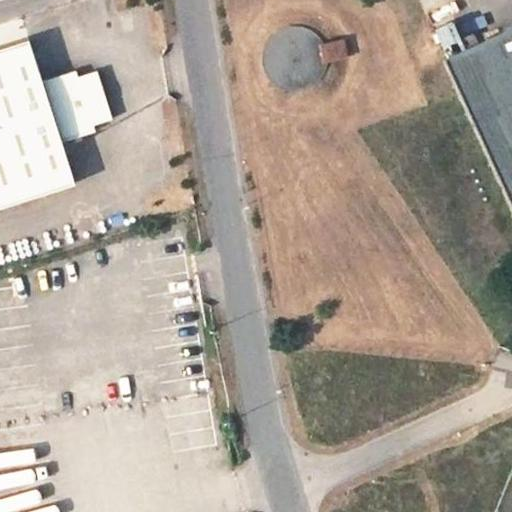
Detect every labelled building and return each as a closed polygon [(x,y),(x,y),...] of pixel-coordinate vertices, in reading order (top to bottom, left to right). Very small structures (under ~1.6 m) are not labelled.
[(460,19),(441,29),(450,48),(470,38),(460,19)] [(511,25),(444,57),(511,206),(511,25)] [(265,46),(263,54),(263,63),(265,70),(270,77),(276,83),(283,87),(291,89),(299,88),(308,86),(314,82),(320,76),(324,69),(325,63),(349,57),(344,38),(322,42),(319,38),(313,32),(306,28),(298,26),(289,26),(281,28),(274,33),(269,39),(265,46)] [(52,75),(74,70),(64,29),(42,34),(52,75)] [(0,206),(75,182),(62,140),(96,130),(94,123),(113,117),(97,70),(79,76),(77,70),(42,80),(29,38),(0,47),(0,206)]
